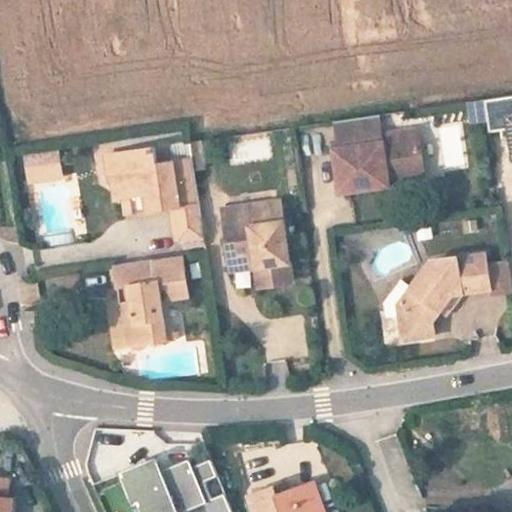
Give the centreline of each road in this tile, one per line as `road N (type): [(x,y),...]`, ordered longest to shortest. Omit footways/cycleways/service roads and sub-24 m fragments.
road 1 (unclassified): [(511,376),(322,406),(231,411),(24,388)]
road 2 (tertiary): [(76,511),(24,388)]
